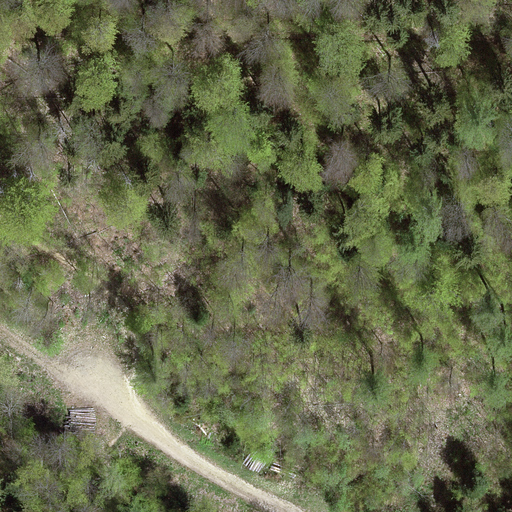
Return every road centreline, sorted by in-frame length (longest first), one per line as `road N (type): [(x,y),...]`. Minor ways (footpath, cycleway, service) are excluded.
road 1 (track): [(300,511),(231,485),(123,413)]
road 2 (track): [(123,413),(0,330)]
